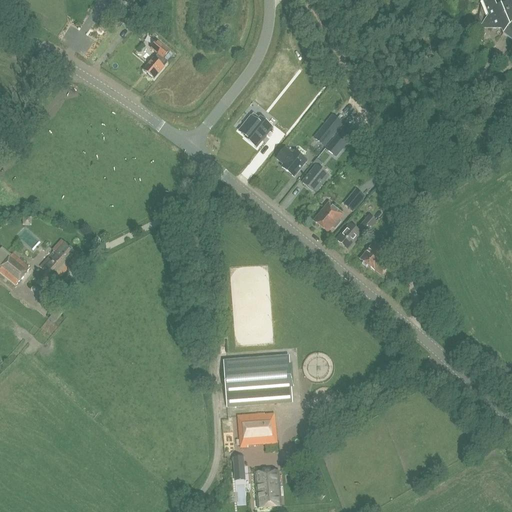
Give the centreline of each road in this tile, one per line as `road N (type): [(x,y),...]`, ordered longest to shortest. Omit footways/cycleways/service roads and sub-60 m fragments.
road 1 (tertiary): [(511,423),(189,149)]
road 2 (track): [(418,336),(373,143),(326,31),(297,0)]
road 3 (track): [(181,511),(207,483),(218,439),(194,201)]
road 4 (tertiary): [(189,149),(0,24)]
road 5 (unclassified): [(189,149),(253,66),(270,0)]
